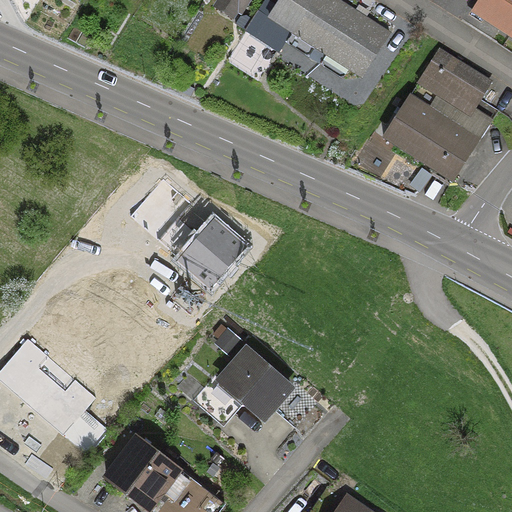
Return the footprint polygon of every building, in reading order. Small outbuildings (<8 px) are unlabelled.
[(216,0),(212,6),(234,20),(239,13),(242,15),(251,0),(216,0)] [(278,0),(276,4),(269,0),(265,0),(253,19),(246,30),(279,51),(291,32),(363,77),(392,32),(367,16),(356,9),(341,0),(278,0)] [(511,0),(478,0),(471,11),(511,37),(511,0)] [(359,4),(356,9),(367,16),(371,11),(359,4)] [(246,30),(253,19),(247,15),(241,16),(236,23),(246,30)] [(493,81),(439,47),(383,137),(454,182),(493,119),(475,108),(481,99),(493,81)] [(475,108),(493,119),(499,110),(481,99),(475,108)] [(194,204),(163,176),(130,215),(160,242),(194,204)] [(247,247),(215,217),(178,260),(212,290),(247,247)] [(233,359),(246,344),(228,327),(227,328),(222,324),(212,335),(217,340),(214,343),(233,359)] [(94,398),(29,340),(0,371),(0,381),(64,435),(94,398)] [(233,359),(214,380),(264,423),(296,387),(246,344),(233,359)] [(183,469),(136,433),(102,477),(148,511),(219,511),(226,503),(183,470),(183,469)] [(334,511),(344,497),(328,486),(309,511),(334,511)] [(334,511),(376,511),(348,492),(344,497),(334,511)]
